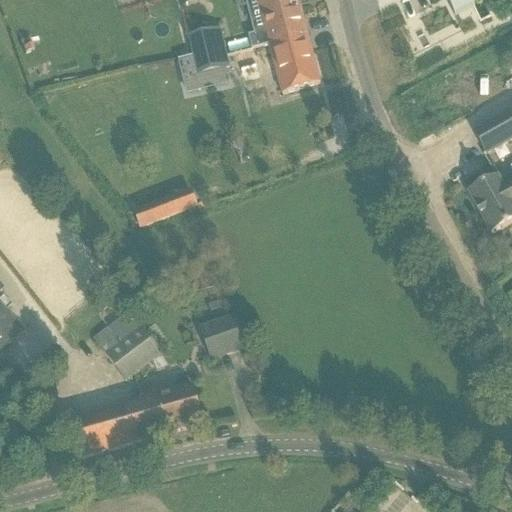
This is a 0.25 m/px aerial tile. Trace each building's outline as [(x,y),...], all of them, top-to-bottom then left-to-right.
[(254,36),(248,38),(252,52),(269,47),(307,37),(297,0),(256,0),(266,33),(254,36)] [(447,0),(456,16),(454,17),(454,19),(473,10),(474,9),(470,0),(485,0),(487,2),(488,1),(489,1),(490,0),(447,0)] [(135,36),(142,61),(181,49),(174,25),(164,28),(157,4),(121,15),(128,38),(135,36)] [(193,58),(224,50),(219,30),(188,38),(193,58)] [(307,37),(269,47),(282,97),(320,85),(307,37)] [(198,77),(229,69),(224,50),(193,58),(198,77)] [(256,67),(241,71),(245,84),(259,80),(256,67)] [(486,156),(511,141),(511,112),(474,134),(486,156)] [(511,184),(503,190),(497,179),(468,195),(491,236),(511,223),(511,184)] [(176,199),(133,215),(139,231),(182,215),(176,199)] [(0,353),(22,334),(0,309),(0,353)] [(126,384),(162,357),(130,315),(93,342),(126,384)] [(211,361),(245,349),(234,320),(201,331),(211,361)] [(163,396),(160,385),(138,392),(141,402),(63,424),(74,462),(202,426),(191,388),(163,396)]
